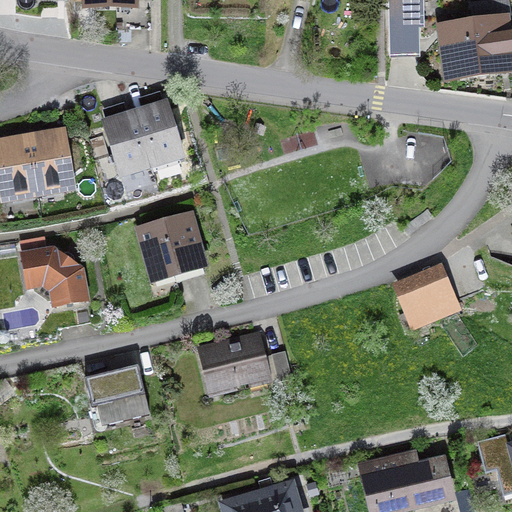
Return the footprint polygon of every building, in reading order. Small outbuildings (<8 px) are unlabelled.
[(139,0),(83,0),(84,11),(139,9),(139,0)] [(423,0),(388,0),(390,58),(420,57),(419,28),(425,28),(423,0)] [(509,14),(508,1),(488,2),(489,16),(509,14)] [(511,18),(441,30),(450,88),(511,77),(511,18)] [(140,108),(159,169),(192,159),(172,98),(140,108)] [(159,169),(140,108),(103,120),(123,181),(159,169)] [(31,138),(42,201),(81,193),(70,131),(31,138)] [(42,201),(31,138),(0,143),(0,182),(5,207),(42,201)] [(139,230),(156,286),(211,269),(195,214),(139,230)] [(57,309),(92,303),(87,271),(55,251),(21,257),(30,293),(45,291),(54,297),(57,309)] [(415,334),(463,315),(444,268),(396,288),(415,334)] [(197,351),(210,401),(271,385),(257,335),(197,351)] [(284,354),(271,358),(278,383),(291,380),(284,354)] [(100,434),(156,419),(142,369),(87,385),(100,434)] [(511,494),(511,438),(511,436),(477,445),(485,475),(502,471),(508,495),(511,494)] [(373,511),(433,511),(463,504),(456,480),(429,487),(420,454),(362,470),(373,511)] [(222,502),(224,511),(307,511),(297,479),(222,502)]
